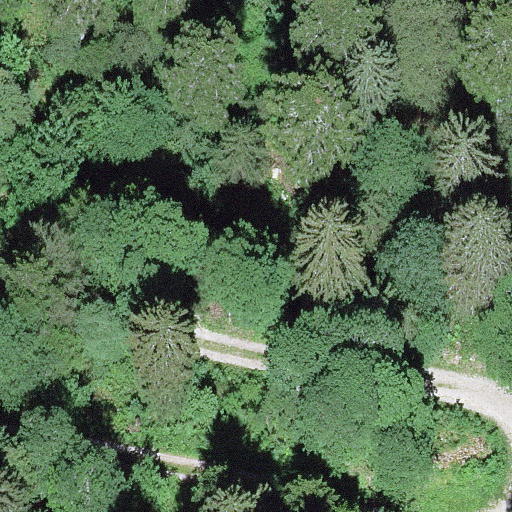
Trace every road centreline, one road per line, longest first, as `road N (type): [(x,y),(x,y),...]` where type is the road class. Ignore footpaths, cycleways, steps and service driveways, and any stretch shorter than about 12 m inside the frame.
road 1 (track): [(511,413),(448,384),(251,355),(0,270)]
road 2 (track): [(0,435),(343,511)]
